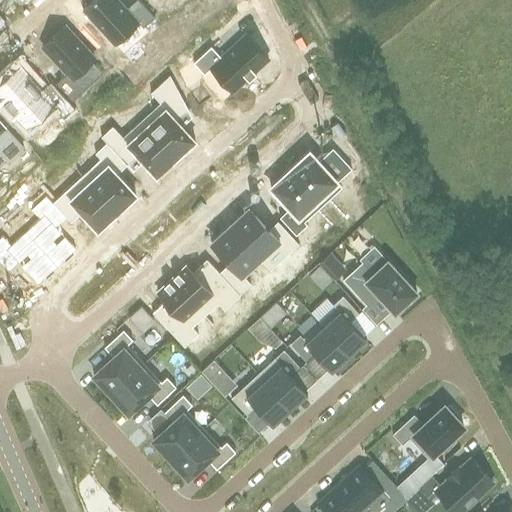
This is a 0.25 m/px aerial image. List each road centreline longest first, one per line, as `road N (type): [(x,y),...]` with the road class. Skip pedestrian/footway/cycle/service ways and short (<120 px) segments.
road 1 (track): [(511,393),(302,0)]
road 2 (residential): [(68,346),(296,132),(315,106),(296,72)]
road 3 (residential): [(296,72),(59,296),(42,335)]
road 4 (residential): [(450,351),(427,309),(208,511)]
road 5 (residential): [(273,511),(450,351)]
road 6 (residential): [(50,370),(183,511)]
road 7 (residential): [(450,351),(511,466)]
